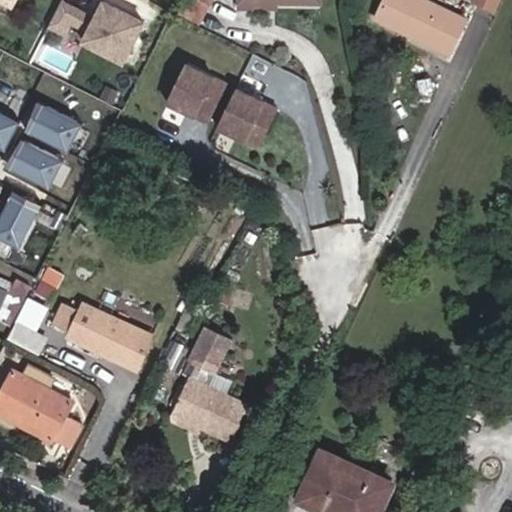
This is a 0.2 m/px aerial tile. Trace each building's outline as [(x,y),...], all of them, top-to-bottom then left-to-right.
[(20,0),(0,0),(0,2),(16,10),(20,0)] [(148,20),(106,0),(102,0),(96,13),(68,0),(61,0),(48,29),(67,38),(74,24),(86,30),(80,42),(126,65),(148,20)] [(193,21),(204,2),(201,0),(185,0),(179,12),(193,21)] [(256,9),(257,2),(320,2),(320,0),(239,0),(240,9),(256,9)] [(427,0),(383,0),(377,15),(405,29),(404,31),(449,53),(466,19),(427,0)] [(165,104),(206,124),(225,86),(183,65),(165,104)] [(215,129),(257,149),(276,111),(234,91),(215,129)] [(80,123),(42,103),(27,131),(66,151),(80,123)] [(22,120),(0,108),(0,144),(8,148),(22,120)] [(64,160),(25,140),(10,168),(49,188),(64,160)] [(12,192),(0,216),(0,234),(21,245),(40,206),(12,192)] [(158,292),(168,270),(154,264),(145,285),(158,292)] [(64,275),(53,270),(45,285),(56,290),(64,275)] [(16,285),(0,277),(0,286),(9,291),(12,293),(16,285)] [(0,307),(9,291),(0,286),(0,307)] [(69,337),(137,370),(154,334),(85,302),(81,311),(63,303),(52,325),(70,334),(69,337)] [(190,377),(188,378),(171,414),(192,424),(194,422),(200,425),(201,428),(232,442),(248,406),(205,386),(212,373),(213,374),(229,339),(205,327),(189,362),(196,366),(190,377)] [(56,377),(29,363),(23,375),(49,389),(56,377)] [(72,401),(49,389),(23,375),(14,370),(0,396),(0,417),(50,443),(52,438),(71,448),(82,426),(64,416),(72,401)] [(168,421),(198,435),(201,428),(200,425),(194,422),(192,424),(171,414),(168,421)] [(323,511),(379,511),(394,482),(322,449),(298,500),(323,511)]
